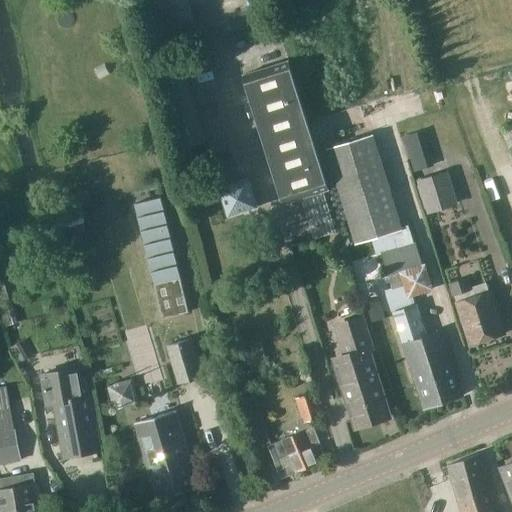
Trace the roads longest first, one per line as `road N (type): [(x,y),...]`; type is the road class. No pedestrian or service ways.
road 1 (tertiary): [(274,511),(511,414)]
road 2 (track): [(442,0),(511,190)]
